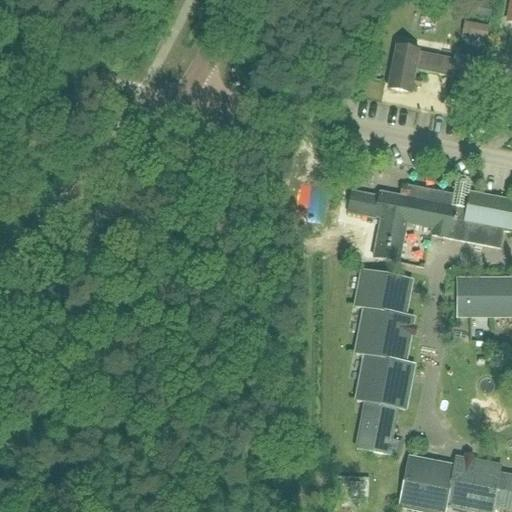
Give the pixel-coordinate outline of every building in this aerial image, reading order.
[(469,2),(466,14),(491,19),(493,6),(469,2)] [(396,48),(388,88),(392,88),(391,92),(407,96),(407,92),(411,92),(412,89),(419,90),(421,82),(414,80),(415,73),(451,80),(446,102),(470,107),(479,65),(455,60),(455,62),(419,55),(419,53),(396,48)] [(456,182),(453,197),(407,188),(405,200),(379,195),(378,200),(351,195),(347,214),(381,221),(373,259),(397,264),(405,224),(432,230),(431,237),(499,250),(502,232),(511,234),(511,226),(511,202),(469,194),(470,185),(467,180),(461,179),(456,182)] [(364,309),(404,317),(410,282),(362,273),(355,309),(363,311),(364,309)] [(511,317),(511,281),(456,281),(456,318),(511,317)] [(404,365),(412,320),(404,317),(364,309),(363,311),(355,356),(365,357),(404,365)] [(404,412),(412,366),(404,365),(365,357),(356,403),(364,404),(396,410),(404,412)] [(392,433),(396,410),(364,404),(360,427),(392,433)] [(390,442),(392,433),(360,427),(355,450),(395,458),(398,443),(390,442)] [(499,476),(501,468),(454,459),(452,468),(445,508),(467,511),(491,511),(492,507),(498,476),(499,476)] [(445,508),(452,468),(407,460),(398,508),(421,511),(444,511),(445,508)] [(511,511),(511,478),(499,476),(498,476),(492,507),(511,511)]
